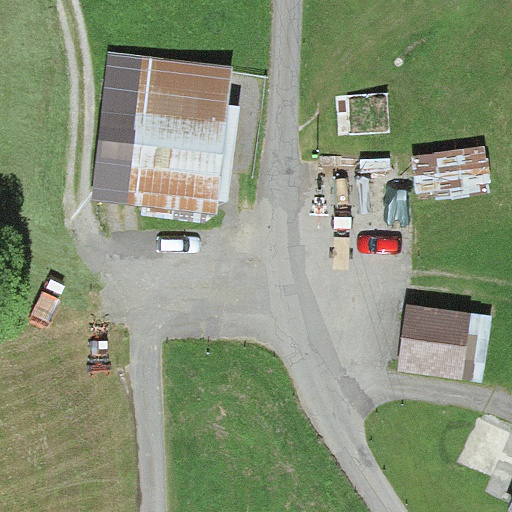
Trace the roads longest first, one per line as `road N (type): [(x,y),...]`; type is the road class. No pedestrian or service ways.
road 1 (unclassified): [(390,511),(315,388),(285,280),(278,216),(287,0)]
road 2 (track): [(54,0),(71,62),(63,234),(75,255),(131,293)]
